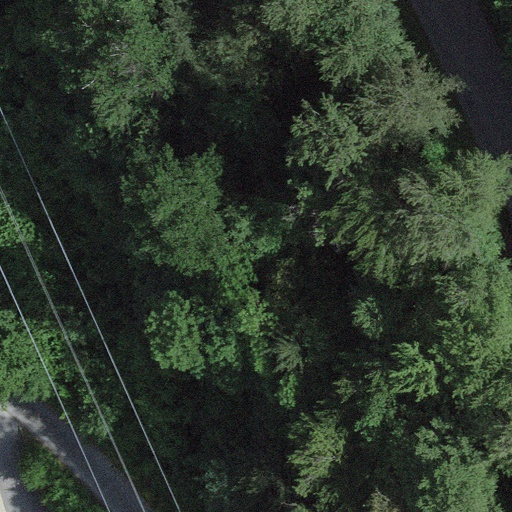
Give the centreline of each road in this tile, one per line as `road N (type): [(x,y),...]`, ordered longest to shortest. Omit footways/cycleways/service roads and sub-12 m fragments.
road 1 (residential): [(0,388),(134,511)]
road 2 (tertiary): [(447,0),(511,135)]
